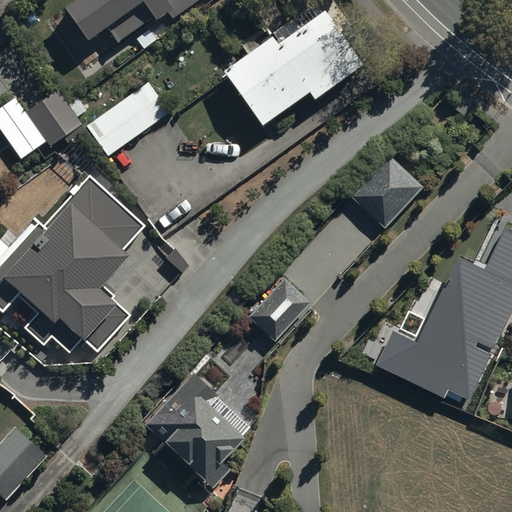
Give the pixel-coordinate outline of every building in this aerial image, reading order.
[(77,0),(66,8),(89,39),(107,26),(118,42),(154,16),(157,21),(168,13),(173,19),(199,0),(77,0)] [(268,39),(221,74),(259,127),(306,94),(312,101),(357,66),(320,14),(274,46),(268,39)] [(149,82),(87,126),(108,156),(170,111),(149,82)] [(16,97),(0,108),(0,129),(21,159),(47,141),(50,146),(81,124),(57,91),(27,113),(16,97)] [(424,188),(390,157),(351,199),(385,230),(424,188)] [(145,226),(89,175),(44,225),(34,216),(0,253),(0,309),(4,313),(19,297),(37,313),(24,327),(44,344),(50,337),(68,353),(82,337),(97,350),(129,315),(99,288),(129,256),(123,250),(145,226)] [(511,218),(501,213),(479,258),(511,274),(511,218)] [(492,339),(511,297),(511,274),(479,258),(455,246),(415,327),(393,317),(375,353),(448,389),(451,383),(469,392),(491,346),(473,338),(476,332),(492,339)] [(310,302),(284,278),(248,316),(275,340),(310,302)] [(192,373),(144,424),(162,442),(151,454),(175,478),(186,466),(208,488),(229,466),(222,460),(242,439),(239,437),(248,428),(217,398),(210,405),(206,401),(213,394),(192,373)] [(17,428),(0,445),(0,495),(6,501),(47,457),(17,428)]
